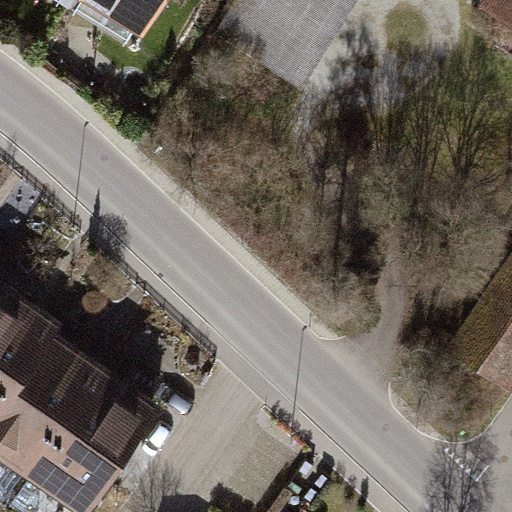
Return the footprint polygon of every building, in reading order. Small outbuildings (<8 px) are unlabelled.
[(152,0),(80,0),(133,31),(152,0)] [(299,83),(349,0),(239,0),(218,34),(299,83)] [(511,0),(506,0),(498,14),(511,21),(511,0)] [(511,262),(453,345),(511,387),(511,386),(511,262)] [(0,469),(63,511),(100,511),(167,414),(52,336),(61,324),(0,282),(0,469)]
